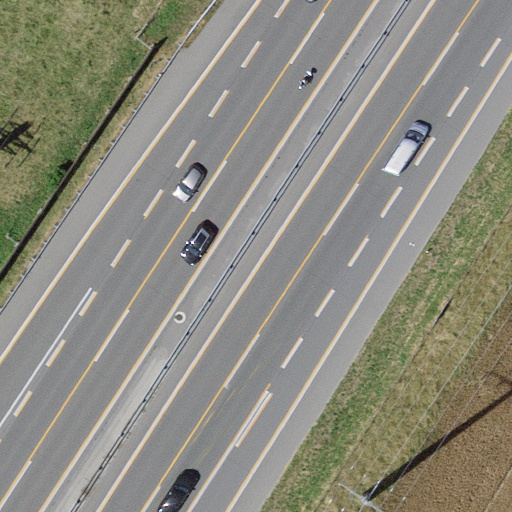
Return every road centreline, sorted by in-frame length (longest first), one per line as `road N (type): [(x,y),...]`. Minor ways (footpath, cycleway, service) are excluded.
road 1 (motorway): [(144,511),(481,0)]
road 2 (motorway): [(334,0),(1,508)]
